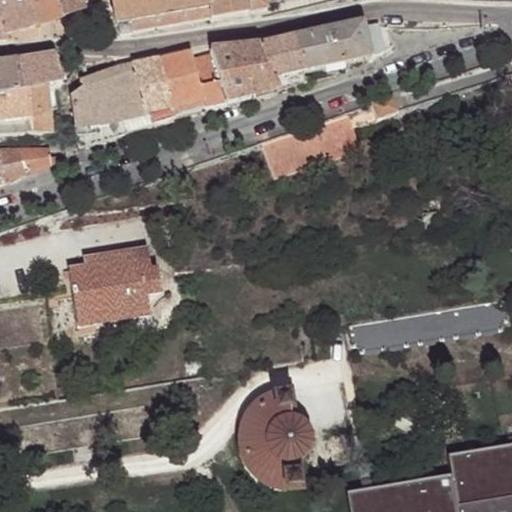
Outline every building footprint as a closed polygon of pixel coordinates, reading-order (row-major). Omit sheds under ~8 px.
[(36,25),(26,0),(0,0),(0,22),(3,34),(4,34),(36,25)] [(62,17),(56,0),(26,0),(36,25),(62,17)] [(56,0),(62,17),(86,10),(82,0),(56,0)] [(109,0),(114,27),(117,27),(118,38),(131,36),(131,34),(209,20),(209,23),(248,16),(248,14),(267,10),(266,3),(272,1),(272,0),(109,0)] [(293,38),(304,74),(372,59),(364,27),(363,22),(325,31),(293,38)] [(378,25),(364,27),(372,59),(383,54),(392,47),(388,29),(388,27),(378,25)] [(293,38),(259,46),(274,80),(304,74),(293,38)] [(259,46),(235,49),(252,99),(278,92),(274,80),(259,46)] [(211,58),(206,59),(215,86),(220,84),(226,105),(252,99),(235,49),(209,52),(211,58)] [(191,52),(158,60),(172,111),(202,105),(193,61),(191,52)] [(15,62),(17,93),(47,89),(47,90),(61,88),(61,86),(53,56),(15,62)] [(193,61),(202,105),(203,111),(226,105),(220,84),(215,86),(206,59),(193,61)] [(132,66),(146,116),(150,129),(175,122),(172,111),(158,60),(132,66)] [(15,62),(0,63),(0,95),(10,94),(17,93),(15,62)] [(132,66),(123,67),(119,68),(115,70),(79,83),(82,88),(70,98),(75,131),(78,151),(125,136),(121,121),(146,116),(132,66)] [(304,74),(274,80),(278,92),(307,84),(304,74)] [(17,93),(10,94),(12,136),(28,135),(51,136),(47,90),(47,89),(17,93)] [(10,94),(0,95),(0,137),(12,136),(10,94)] [(393,97),(371,105),(377,122),(398,114),(393,97)] [(202,105),(172,111),(175,122),(204,114),(203,111),(202,105)] [(377,122),(371,105),(261,143),(276,185),(344,162),(342,158),(361,151),(354,129),(377,122)] [(125,136),(150,129),(146,116),(121,121),(125,136)] [(49,151),(0,150),(0,170),(3,184),(51,165),(49,151)] [(438,200),(411,205),(413,220),(424,218),(425,226),(442,223),(438,200)] [(87,267),(69,271),(79,328),(98,326),(101,340),(171,327),(160,267),(152,268),(148,247),(86,258),(87,267)] [(350,327),(351,330),(353,348),(358,349),(361,351),(362,355),(502,332),(503,329),(504,326),(508,323),(506,306),(505,302),(350,327)] [(300,487),(300,482),(298,459),(302,456),(306,451),(309,445),(309,436),(306,430),(300,425),(293,423),(290,394),(276,396),(265,402),(255,410),(247,422),(244,440),(245,451),(248,461),(256,474),(269,483),(279,487),(285,488),(293,488),(300,487)] [(511,450),(452,460),(455,480),(348,496),(350,511),(459,511),(511,503),(511,450)]
